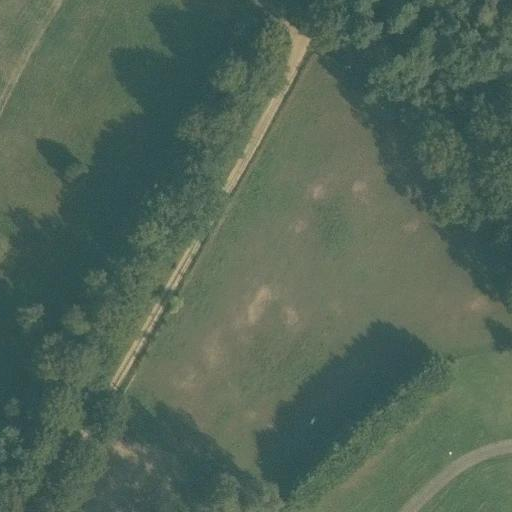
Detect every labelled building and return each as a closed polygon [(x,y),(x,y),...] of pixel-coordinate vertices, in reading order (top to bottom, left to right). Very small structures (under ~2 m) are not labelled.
[(107,0),(130,20),(147,0),(107,0)] [(45,33),(81,48),(87,34),(50,19),(45,33)] [(134,55),(141,38),(104,23),(89,57),(80,53),(67,82),(104,98),(115,69),(125,73),(133,55),(134,55)] [(39,68),(32,81),(67,100),(75,87),(39,68)] [(73,105),(106,125),(114,113),(80,93),(73,105)] [(89,158),(109,165),(119,134),(82,122),(74,148),(54,141),(50,155),(86,167),(89,158)] [(121,159),(119,196),(150,197),(151,160),(121,159)] [(48,163),(42,176),(75,193),(81,180),(48,163)] [(55,221),(61,209),(26,193),(20,205),(55,221)] [(123,230),(128,215),(95,203),(90,219),(123,230)] [(84,217),(64,250),(98,270),(108,253),(109,254),(119,237),(84,217)] [(67,309),(90,277),(59,255),(36,287),(67,309)] [(0,373),(0,400),(12,381),(0,373)]
